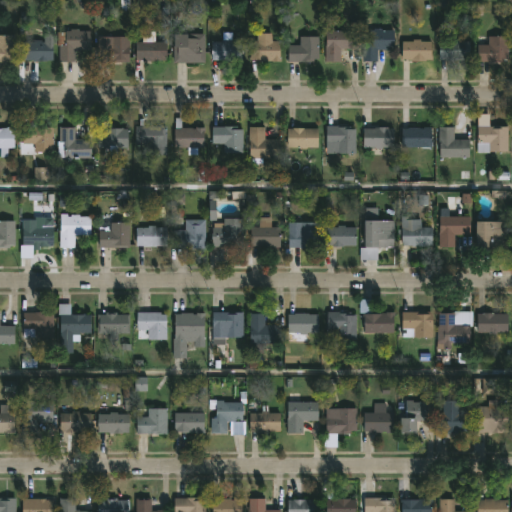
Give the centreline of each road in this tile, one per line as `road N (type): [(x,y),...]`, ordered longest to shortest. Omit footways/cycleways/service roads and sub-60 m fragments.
road 1 (residential): [(511,279),(0,280)]
road 2 (residential): [(511,466),(0,466)]
road 3 (residential): [(511,95),(0,95)]
